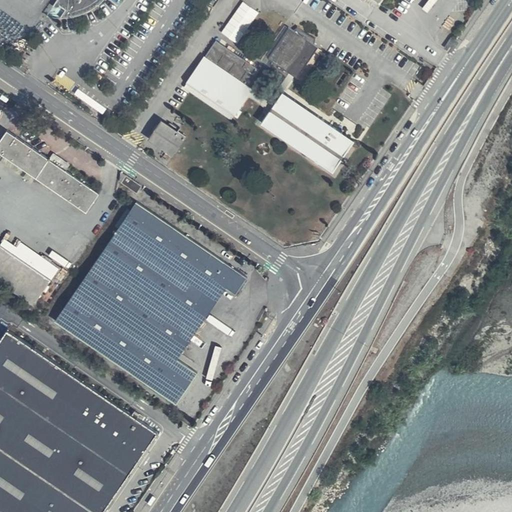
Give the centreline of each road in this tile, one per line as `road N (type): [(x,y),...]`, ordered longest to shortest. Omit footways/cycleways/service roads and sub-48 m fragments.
road 1 (trunk): [(485,86),(235,511)]
road 2 (trunk): [(267,511),(485,86)]
road 3 (unclassified): [(316,289),(0,72)]
road 4 (tertiary): [(316,289),(511,0)]
road 5 (tertiary): [(165,511),(316,289)]
